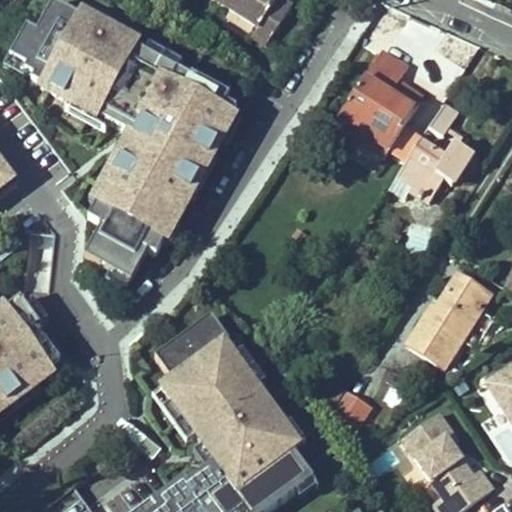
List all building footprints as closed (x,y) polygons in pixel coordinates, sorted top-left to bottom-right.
[(257,31),(252,39),(266,49),(292,9),(279,0),(278,0),(212,0),(212,1),(257,31)] [(184,78),(52,8),(38,39),(25,33),(8,64),(35,79),(31,85),(141,142),(130,164),(123,161),(88,231),(100,236),(85,267),(130,286),(142,256),(153,260),(234,109),(220,102),(224,93),(187,73),(184,78)] [(381,56),(335,128),(355,141),(359,135),(387,153),(390,155),(420,108),(417,106),(395,92),(398,87),(407,73),(395,65),(381,56)] [(398,87),(395,92),(417,106),(421,101),(398,87)] [(443,109),(428,132),(443,141),(457,118),(443,109)] [(387,153),(359,135),(355,141),(384,159),(387,153)] [(420,145),(390,192),(405,202),(411,194),(429,206),(445,184),(453,189),(472,158),(455,147),(445,162),(420,145)] [(0,195),(12,188),(0,170),(0,195)] [(297,234),(294,239),(301,244),(304,239),(297,234)] [(393,236),(390,241),(398,246),(401,241),(393,236)] [(511,274),(502,290),(511,297),(511,274)] [(427,317),(407,349),(445,373),(491,300),(457,279),(436,312),(431,320),(427,317)] [(0,314),(0,412),(33,388),(37,395),(73,369),(52,340),(48,342),(18,301),(0,314)] [(427,317),(431,320),(436,312),(432,310),(427,317)] [(275,511),(315,484),(294,455),(286,444),(292,439),(256,389),(254,390),(235,363),(236,363),(206,322),(155,360),(173,383),(162,391),(172,406),(196,439),(203,448),(216,465),(206,472),(188,486),(190,489),(173,501),(168,494),(152,505),(157,511),(275,511)] [(511,369),(486,386),(511,427),(511,369)] [(333,385),(318,407),(328,418),(344,393),(333,385)] [(328,418),(348,442),(370,409),(344,393),(328,418)] [(196,439),(172,406),(164,413),(187,445),(196,439)] [(401,444),(442,502),(449,498),(458,511),(465,511),(491,493),(478,475),(472,479),(452,451),(446,442),(452,437),(438,418),(401,444)] [(452,437),(446,442),(452,451),(458,446),(452,437)] [(216,465),(203,448),(191,457),(192,468),(203,469),(206,472),(216,465)] [(184,482),(168,494),(173,501),(190,489),(188,486),(184,482)] [(433,511),(458,511),(449,498),(442,502),(432,510),(433,511)]
